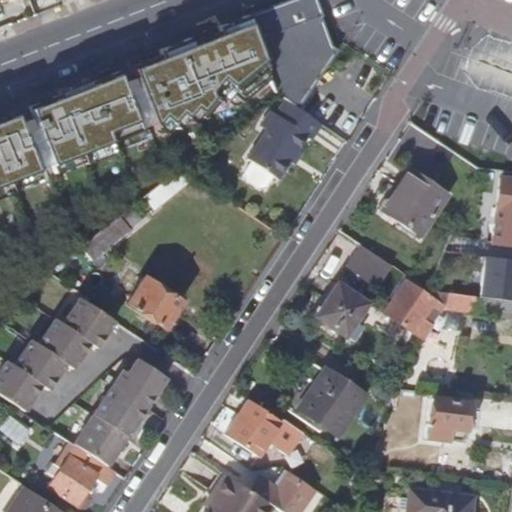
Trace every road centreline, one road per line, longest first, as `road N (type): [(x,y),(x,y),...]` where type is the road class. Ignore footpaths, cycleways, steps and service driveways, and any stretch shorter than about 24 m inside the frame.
road 1 (residential): [(511,22),(463,10),(444,23),(127,511)]
road 2 (primary): [(168,0),(0,65)]
